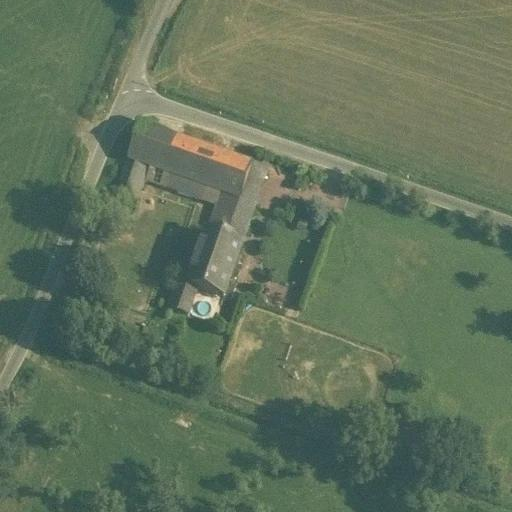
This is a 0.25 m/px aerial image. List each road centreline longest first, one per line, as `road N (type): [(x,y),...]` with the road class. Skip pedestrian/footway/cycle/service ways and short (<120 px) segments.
road 1 (tertiary): [(126,93),(511,223)]
road 2 (tertiary): [(0,395),(22,359),(126,93)]
